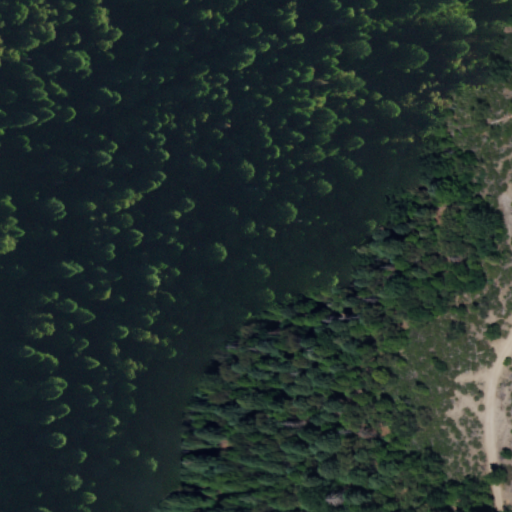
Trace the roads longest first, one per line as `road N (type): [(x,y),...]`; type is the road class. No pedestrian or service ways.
road 1 (track): [(0,490),(49,413),(251,0)]
road 2 (residential): [(511,481),(498,449),(496,408),(511,355)]
